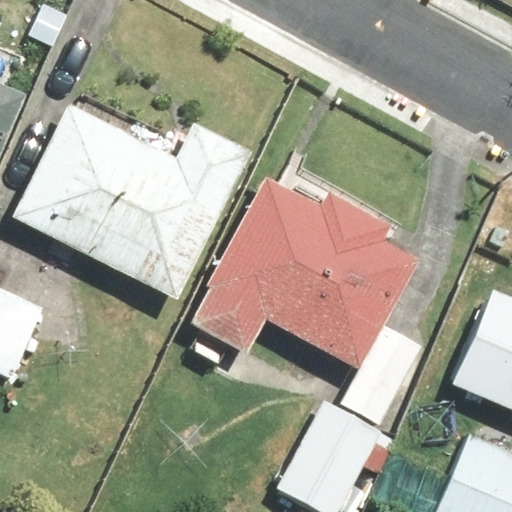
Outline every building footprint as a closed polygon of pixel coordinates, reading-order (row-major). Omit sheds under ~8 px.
[(0,176),(34,97),(0,82),(0,176)] [(71,106),(16,215),(180,297),(253,153),(192,123),(175,158),(71,106)] [(322,206),(267,177),(190,323),(252,354),(270,319),(364,368),(422,258),(387,239),(395,224),(330,191),(322,206)] [(511,293),(495,286),(453,383),(511,408),(511,293)] [(47,312),(0,289),(0,382),(12,388),(47,312)] [(511,511),(511,452),(467,434),(433,511),(511,511)]
